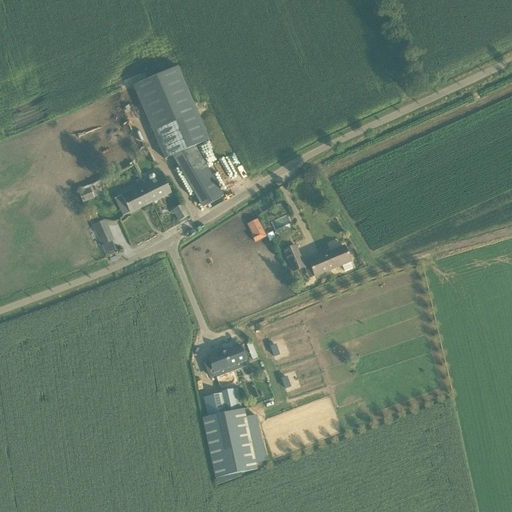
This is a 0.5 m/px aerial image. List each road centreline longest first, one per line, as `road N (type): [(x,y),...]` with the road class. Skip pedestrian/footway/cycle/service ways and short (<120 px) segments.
road 1 (unclassified): [(511,61),(292,167),(168,242)]
road 2 (track): [(209,339),(361,275),(511,230)]
road 3 (unclassified): [(168,242),(0,316)]
